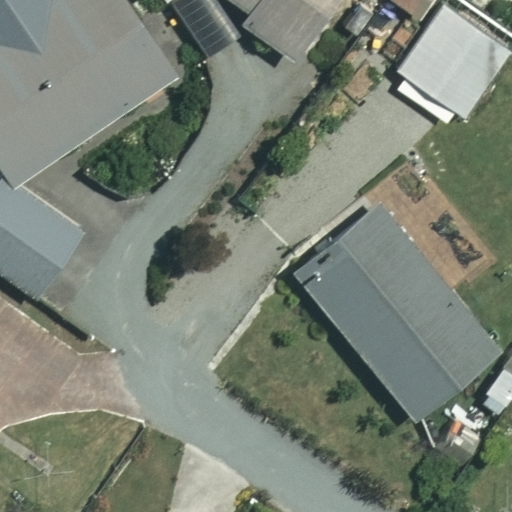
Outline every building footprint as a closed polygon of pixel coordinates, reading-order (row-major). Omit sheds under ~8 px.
[(0,0),(0,156),(8,167),(0,179),(0,265),(48,297),(92,230),(19,182),(184,67),(137,0),(0,0)] [(234,0),(246,8),(234,25),(286,61),(328,0),(234,0)] [(511,43),(449,0),(447,0),(393,80),(456,124),(511,43)] [(499,346),(381,202),(297,271),(416,415),(499,346)] [(0,412),(48,344),(0,310),(0,412)]
